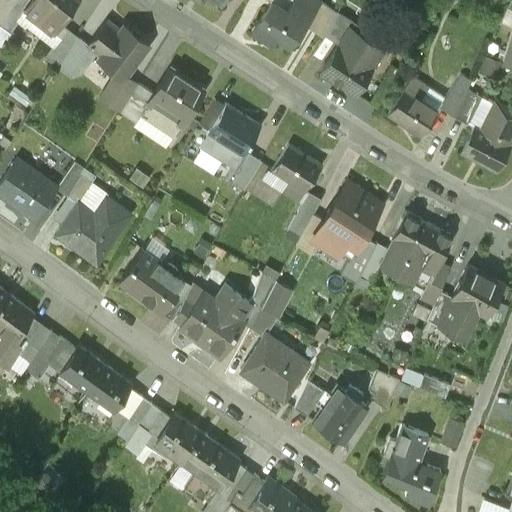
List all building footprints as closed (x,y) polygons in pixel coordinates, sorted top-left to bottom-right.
[(0,0),(0,20),(14,0),(0,0)] [(14,0),(0,20),(0,22),(11,31),(28,8),(25,6),(29,0),(14,0)] [(29,0),(25,6),(28,8),(56,30),(79,0),(29,0)] [(295,0),(287,13),(272,4),(256,29),(257,29),(252,35),(272,48),(276,42),(290,50),(306,25),(321,3),(316,0),(295,0)] [(321,3),(306,25),(322,36),(335,12),(321,3)] [(511,10),(506,7),(500,22),(511,27),(511,25),(511,10)] [(90,43),(89,44),(91,46),(103,55),(100,59),(123,76),(135,59),(134,59),(147,42),(125,26),(122,30),(108,20),(90,43)] [(511,25),(511,27),(501,60),(511,63),(511,25)] [(67,26),(45,55),(59,65),(79,35),(67,26)] [(338,45),(321,71),(354,93),(383,50),(351,29),(339,46),(338,45)] [(79,35),(59,65),(72,74),(91,46),(89,44),(90,43),(79,35)] [(154,91),(147,100),(148,101),(141,111),(141,112),(174,133),(204,87),(170,65),(154,91)] [(459,73),(437,106),(453,114),(465,89),(470,80),(459,73)] [(413,77),(388,114),(420,135),(437,110),(420,99),(428,87),(413,77)] [(120,79),(106,101),(119,109),(133,87),(120,79)] [(133,87),(119,109),(136,120),(141,112),(141,111),(148,101),(147,100),(154,91),(137,80),(133,87)] [(480,97),(465,89),(453,114),(468,121),(480,97)] [(215,96),(200,119),(210,125),(224,102),(215,96)] [(259,122),(226,100),(225,101),(210,125),(209,127),(243,148),(259,122)] [(511,138),(511,114),(492,104),(479,128),(475,126),(461,152),(495,170),(511,138)] [(320,164),(287,143),(271,168),(303,189),(320,164)] [(248,149),(231,178),(243,185),(260,156),(248,149)] [(16,155),(0,176),(0,189),(33,214),(55,184),(71,163),(66,160),(59,170),(43,158),(35,169),(16,155)] [(83,165),(74,158),(71,163),(55,184),(66,192),(83,165)] [(94,173),(83,165),(66,192),(76,199),(94,173)] [(320,216),(310,232),(316,236),(346,256),(339,271),(354,279),(358,273),(375,240),(359,232),(379,201),(345,178),(320,216)] [(98,214),(76,199),(57,225),(78,241),(76,244),(94,258),(129,210),(104,192),(103,194),(109,198),(98,214)] [(311,210),(294,241),(307,250),(316,236),(310,232),(320,216),(311,210)] [(387,245),(378,261),(413,279),(415,277),(424,281),(435,259),(426,254),(439,229),(404,211),(387,245)] [(375,240),(358,273),(369,278),(378,261),(387,245),(375,239),(375,240)] [(156,259),(137,246),(117,274),(151,299),(162,284),(174,268),(158,257),(156,259)] [(424,281),(418,292),(432,299),(438,287),(448,265),(435,259),(424,281)] [(502,281),(467,262),(450,294),(451,294),(436,323),(456,334),(472,306),(485,313),(502,281)] [(260,267),(250,290),(247,295),(248,296),(238,310),(240,311),(238,314),(248,321),(259,303),(274,275),(260,267)] [(291,285),(274,275),(259,303),(275,312),(291,285)] [(222,278),(211,294),(199,286),(189,300),(180,293),(170,310),(180,317),(179,318),(204,336),(202,339),(216,349),(232,327),(230,325),(238,314),(240,311),(238,310),(248,296),(247,295),(222,278)] [(4,281),(0,285),(0,348),(1,350),(16,329),(12,326),(16,321),(28,304),(31,300),(4,281)] [(162,284),(151,299),(168,311),(178,294),(162,284)] [(429,306),(425,316),(436,323),(451,294),(450,294),(438,287),(429,306)] [(429,306),(415,300),(410,311),(424,317),(425,316),(429,306)] [(28,304),(16,321),(25,328),(37,311),(28,304)] [(25,328),(14,343),(24,350),(47,318),(37,311),(25,328)] [(47,318),(24,350),(34,358),(45,344),(44,343),(57,325),(47,318)] [(101,350),(74,330),(71,335),(57,325),(44,343),(45,344),(58,353),(55,357),(56,358),(59,355),(71,363),(68,367),(82,377),(101,350)] [(264,327),(238,364),(282,394),(307,357),(264,327)] [(101,350),(82,377),(95,387),(98,383),(110,392),(107,395),(109,396),(128,370),(101,350)] [(385,370),(369,393),(384,404),(397,375),(385,370)] [(448,380),(422,371),(418,383),(444,393),(448,380)] [(321,386),(306,374),(292,402),(304,410),(321,386)] [(335,380),(311,414),(340,435),(365,401),(356,395),(360,389),(349,381),(345,387),(335,380)] [(137,384),(125,401),(135,408),(147,391),(137,384)] [(147,391),(135,408),(145,416),(157,399),(147,391)] [(166,405),(157,399),(145,416),(148,418),(154,422),(147,432),(161,442),(165,437),(178,446),(197,419),(170,400),(166,405)] [(145,416),(135,408),(121,428),(134,438),(148,418),(145,416)] [(461,418),(448,414),(440,436),(452,441),(461,418)] [(224,438),(197,419),(178,446),(191,456),(194,452),(206,461),(204,464),(215,473),(232,450),(222,442),(224,438)] [(426,430),(399,420),(393,435),(387,432),(380,450),(387,452),(383,464),(407,473),(402,487),(426,496),(438,463),(408,453),(412,442),(421,445),(426,430)] [(215,473),(212,477),(222,484),(229,475),(242,457),(232,450),(215,473)] [(242,457),(229,475),(239,482),(252,464),(242,457)] [(273,511),(292,487),(265,467),(245,494),(246,495),(249,491),(261,500),(258,504),(269,511),(273,511)] [(292,487),(273,511),(314,511),(319,506),(292,487)] [(511,511),(511,502),(509,502),(508,501),(503,511),(511,511)]
